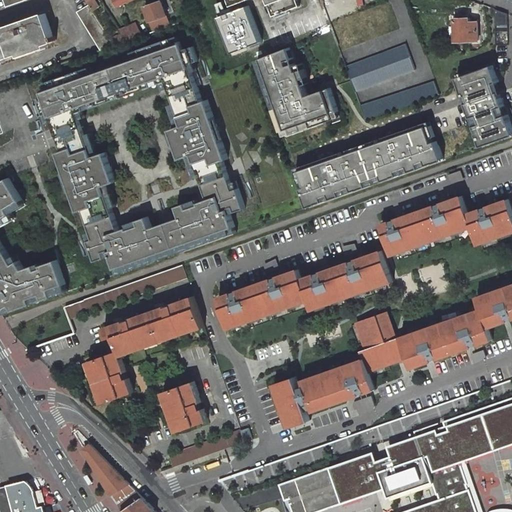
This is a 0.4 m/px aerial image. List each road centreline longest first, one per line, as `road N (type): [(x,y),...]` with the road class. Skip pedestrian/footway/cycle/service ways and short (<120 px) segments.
road 1 (residential): [(511,178),(442,188),(216,272),(208,300),(249,388)]
road 2 (residential): [(271,451),(511,358)]
road 3 (residential): [(29,412),(51,404),(70,409),(152,491)]
road 4 (residential): [(152,491),(271,451)]
